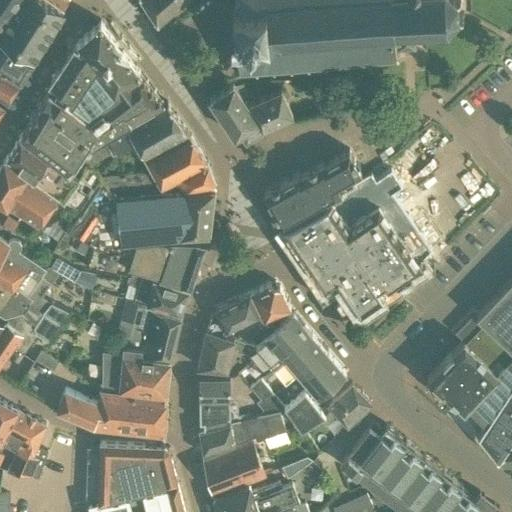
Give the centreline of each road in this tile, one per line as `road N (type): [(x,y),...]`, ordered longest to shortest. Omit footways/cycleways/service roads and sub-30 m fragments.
road 1 (residential): [(385,380),(281,257),(259,257),(197,294),(181,435)]
road 2 (residential): [(181,435),(99,429),(53,416),(0,382)]
road 3 (unclassified): [(511,493),(396,400),(385,380)]
road 4 (unclassified): [(400,352),(511,235)]
road 5 (residential): [(0,133),(84,0)]
